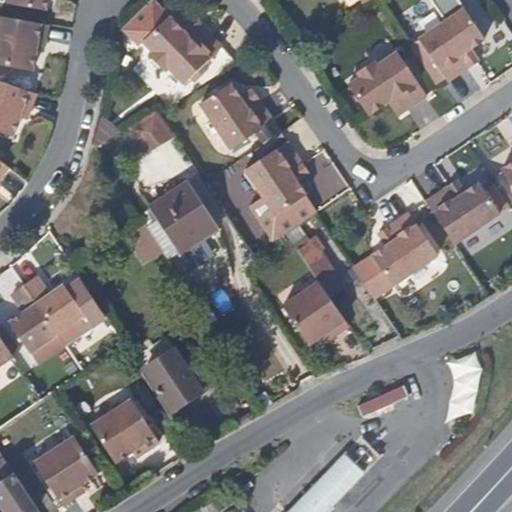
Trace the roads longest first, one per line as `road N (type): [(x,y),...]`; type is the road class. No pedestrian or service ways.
road 1 (residential): [(511,303),(321,398),(141,511)]
road 2 (residential): [(225,0),(252,25),(353,172),(378,180),(407,171),(511,97)]
road 3 (residential): [(0,236),(51,179),(95,0)]
